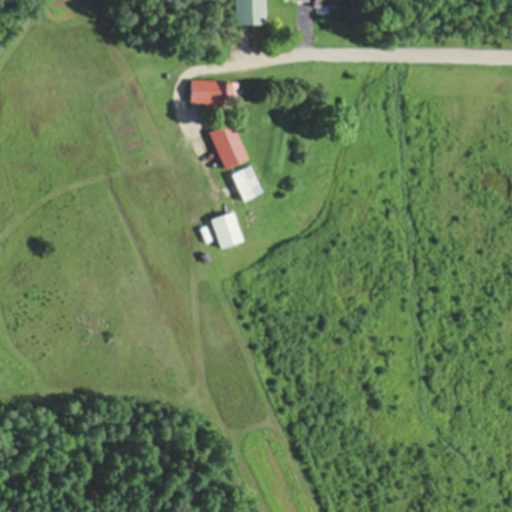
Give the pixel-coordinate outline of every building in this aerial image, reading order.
[(261,0),(263,21),(233,22),(231,0),(261,0)] [(159,48),(158,54),(141,52),(142,46),(159,48)] [(135,54),(128,56),(126,48),(133,47),(135,54)] [(235,79),(235,85),(234,85),(234,94),(221,93),(220,111),(204,110),(205,100),(188,99),(189,76),(214,77),(214,78),(235,79)] [(246,156),(223,166),(207,130),(229,120),(246,156)] [(260,188),(241,198),(229,172),(248,162),(260,188)] [(241,237),(219,245),(208,216),(231,208),(241,237)]
